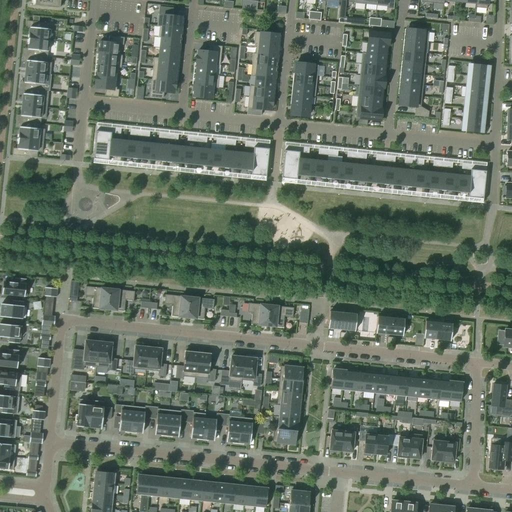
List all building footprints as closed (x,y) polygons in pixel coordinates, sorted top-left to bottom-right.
[(30,4),(30,5),(59,8),(59,0),(34,0),(34,5),(30,4)] [(376,0),(376,5),(387,6),(387,8),(393,9),(394,0),(376,0)] [(476,0),(476,8),(487,9),(487,0),(476,0)] [(159,14),(158,25),(182,28),(182,27),(181,27),(182,17),(173,16),(174,8),(160,6),(159,14)] [(28,38),(49,41),(50,23),(32,22),(31,27),(30,27),(29,33),(28,38)] [(159,36),(181,39),(182,28),(158,25),(158,26),(160,26),(159,36)] [(463,27),(463,40),(482,41),(482,28),(463,27)] [(407,29),(406,40),(427,42),(429,31),(407,29)] [(255,42),(278,45),(280,34),(256,31),(255,42)] [(368,43),(388,45),(389,34),(369,32),(368,43)] [(99,41),(98,53),(119,55),(121,44),(123,44),(124,37),(111,36),(110,42),(99,41)] [(161,37),(160,48),(180,50),(181,39),(159,36),(159,37),(161,37)] [(47,57),(49,41),(28,38),(27,44),(28,44),(27,50),(29,50),(28,55),(47,57)] [(427,42),(406,40),(404,51),(422,53),(423,42),(427,43),(427,42)] [(278,45),(255,42),(255,43),(258,43),(257,53),(254,53),(278,56),(278,55),(277,55),(278,45)] [(388,45),(368,43),(367,53),(362,53),(385,56),(386,45),(388,45)] [(196,63),(220,65),(222,47),(209,45),(208,52),(198,51),(197,56),(196,56),(196,63)] [(179,50),(180,50),(160,48),(159,58),(154,57),(154,58),(177,61),(179,50)] [(404,51),(403,62),(425,64),(426,53),(422,53),(404,51)] [(98,53),(97,65),(121,67),(122,55),(119,55),(98,53)] [(278,56),(254,53),(253,64),(277,66),(278,56)] [(385,56),(362,53),(361,64),(384,66),(385,56)] [(26,60),(25,72),(45,74),(50,74),(51,63),(46,62),(47,57),(28,55),(28,61),(26,60)] [(153,69),(176,72),(177,61),(154,58),(153,69)] [(425,64),(403,62),(402,73),(424,75),(425,64)] [(220,65),(196,63),(197,63),(196,74),(219,76),(214,75),(215,65),(220,65)] [(295,73),(317,76),(318,65),(296,63),(295,73)] [(252,75),(276,77),(277,66),(253,64),(252,75)] [(361,64),(360,75),(384,77),(383,77),(384,66),(361,64)] [(95,75),(95,76),(117,78),(118,67),(121,67),(97,65),(96,76),(95,75)] [(488,78),(489,67),(469,65),(468,76),(488,78)] [(176,72),(153,69),(152,80),(176,83),(176,82),(175,82),(176,72)] [(43,90),(45,74),(25,72),(24,83),(25,83),(25,88),(43,90)] [(295,73),(294,84),(316,86),(317,76),(295,73)] [(402,73),(401,83),(423,86),(424,75),(402,73)] [(219,76),(196,74),(195,85),(194,85),(194,86),(218,88),(219,76)] [(251,86),(274,88),(275,78),(276,78),(276,77),(252,75),(257,76),(256,85),(251,85),(251,86)] [(384,77),(360,75),(359,85),(383,88),(384,77)] [(104,96),(117,97),(118,90),(116,90),(117,78),(95,76),(94,83),(95,83),(95,88),(105,89),(104,96)] [(487,89),(488,78),(468,76),(467,87),(487,89)] [(175,89),(176,83),(152,80),(150,97),(163,99),(163,92),(174,94),(174,89),(175,89)] [(401,83),(400,94),(422,97),(423,86),(401,83)] [(315,96),(316,86),(294,84),(293,94),(315,96)] [(359,85),(357,96),(381,99),(382,88),(383,88),(359,85)] [(218,88),(194,86),(193,97),(212,99),(213,88),(218,88)] [(250,96),(274,99),(274,98),(273,98),(274,88),(251,86),(250,96)] [(486,99),(487,89),(467,87),(465,97),(486,99)] [(48,91),(43,90),(25,88),(24,94),(23,94),(22,105),(46,107),(48,91)] [(293,94),(292,104),(309,106),(310,96),(315,97),(315,96),(293,94)] [(422,97),(400,94),(399,105),(415,107),(414,116),(427,117),(428,111),(421,108),(422,97)] [(274,99),(250,96),(248,107),(272,110),(272,105),(273,105),(274,99)] [(357,96),(356,107),(381,109),(379,109),(381,99),(357,96)] [(464,108),(485,110),(486,99),(465,97),(464,108)] [(291,115),(308,116),(309,106),(292,104),(291,115)] [(21,122),(40,124),(41,118),(45,119),(46,107),(22,105),(21,116),(22,116),(22,117),(21,122)] [(381,109),(356,107),(355,124),(366,125),(367,119),(380,121),(381,109)] [(483,121),(485,110),(464,108),(463,119),(483,121)] [(482,132),(483,121),(463,119),(462,130),(482,132)] [(18,138),(43,141),(44,129),(39,129),(40,124),(21,122),(21,127),(20,127),(19,132),(18,132),(18,138)] [(110,133),(111,128),(96,126),(93,163),(93,159),(108,160),(110,133)] [(122,158),(124,141),(110,139),(111,133),(110,133),(108,160),(109,156),(122,158)] [(43,141),(18,138),(17,144),(18,144),(17,149),(19,150),(18,155),(37,157),(37,151),(42,152),(43,141)] [(137,159),(138,142),(124,141),(122,158),(137,159)] [(151,161),(153,144),(139,142),(137,159),(151,161)] [(254,147),(251,175),(265,176),(265,180),(266,180),(269,144),(254,142),(254,147)] [(165,162),(167,145),(153,144),(151,161),(165,162)] [(167,145),(165,162),(180,164),(181,147),(167,145)] [(299,152),(299,147),(285,145),(284,150),(281,182),(282,178),(296,180),(299,152)] [(181,147),(180,164),(194,165),(196,148),(181,147)] [(253,154),(239,152),(237,170),(251,171),(251,175),(254,147),(253,147),(253,154)] [(208,167),(210,149),(196,148),(194,165),(208,167)] [(210,149),(208,167),(223,168),(225,151),(210,149)] [(237,170),(239,152),(225,151),(223,168),(237,170)] [(299,152),(296,180),(297,176),(310,177),(312,160),(299,158),(299,152)] [(325,178),(327,161),(312,160),(310,177),(325,178)] [(325,178),(339,180),(341,163),(327,161),(325,178)] [(341,163),(339,180),(354,181),(355,164),(341,163)] [(370,166),(355,164),(354,181),(368,183),(370,166)] [(471,170),(468,197),(482,199),(482,202),(482,203),(486,166),(471,165),(471,170)] [(370,166),(368,183),(382,184),(384,167),(370,166)] [(398,169),(384,167),(382,184),(397,186),(398,169)] [(398,169),(397,186),(411,187),(413,170),(398,169)] [(413,170),(411,187),(425,189),(427,172),(413,170)] [(456,175),(454,192),(468,193),(467,197),(468,197),(471,170),(470,170),(470,176),(456,175)] [(427,172),(425,189),(440,190),(441,173),(427,172)] [(454,192),(456,175),(441,173),(440,190),(454,192)] [(2,288),(2,294),(3,294),(26,297),(28,284),(25,283),(25,279),(15,278),(14,282),(5,281),(4,288),(2,288)] [(108,310),(110,289),(85,286),(85,296),(93,297),(92,300),(91,308),(99,309),(108,310)] [(56,297),(57,289),(45,287),(44,296),(56,297)] [(110,289),(108,310),(116,311),(124,312),(125,304),(125,300),(133,301),(134,291),(110,289)] [(77,293),(69,292),(69,300),(77,301),(77,293)] [(187,318),(189,297),(165,295),(164,304),(172,305),(172,309),(171,316),(179,317),(187,318)] [(189,297),(187,318),(196,319),(204,320),(204,312),(205,308),(213,309),(214,300),(189,297)] [(22,319),(23,306),(23,301),(13,300),(12,305),(1,304),(0,310),(2,310),(1,317),(22,319)] [(258,325),(267,326),(269,305),(248,303),(247,313),(252,313),(252,317),(251,317),(251,324),(258,325)] [(269,305),(267,326),(276,327),(283,328),(284,320),(284,316),(292,317),(293,308),(269,305)] [(299,323),(307,323),(309,309),(301,309),(299,323)] [(356,314),(354,314),(354,313),(348,312),(348,313),(329,311),(328,328),(355,331),(356,314)] [(41,325),(54,326),(55,316),(42,315),(41,325)] [(396,317),(396,318),(377,316),(375,333),(402,336),(404,319),(402,319),(402,318),(396,317)] [(444,322),(444,323),(425,321),(423,338),(450,341),(452,324),(450,324),(450,323),(444,322)] [(21,326),(0,323),(0,336),(9,338),(8,342),(19,344),(19,339),(20,339),(21,326)] [(511,330),(505,329),(503,347),(511,347),(511,330)] [(377,334),(376,339),(404,344),(405,338),(377,334)] [(39,350),(39,337),(31,337),(31,350),(39,350)] [(84,366),(96,367),(98,342),(94,341),(94,339),(86,338),(86,341),(85,341),(84,351),(73,349),(71,368),(83,369),(84,366)] [(103,342),(98,342),(96,367),(108,368),(108,371),(116,371),(117,359),(110,358),(111,343),(111,341),(103,340),(103,342)] [(133,369),(146,370),(148,348),(142,347),(135,346),(133,361),(127,360),(125,373),(133,374),(133,369)] [(154,348),(148,348),(146,370),(158,371),(158,376),(165,377),(166,364),(160,364),(161,349),(154,348)] [(0,366),(17,368),(18,355),(18,350),(8,349),(7,354),(0,353),(0,366)] [(183,376),(195,378),(197,353),(192,352),(185,351),(183,366),(177,366),(175,378),(183,379),(183,376)] [(203,353),(197,353),(195,378),(207,379),(207,381),(214,382),(215,370),(209,369),(210,354),(203,353)] [(242,380),(244,357),(238,357),(231,356),(230,371),(221,370),(220,382),(229,383),(229,381),(241,382),(242,380)] [(249,358),(244,357),(242,380),(253,381),(252,386),(260,387),(261,374),(254,374),(256,359),(256,358),(249,358)] [(50,359),(38,358),(37,367),(49,368),(50,359)] [(279,378),(301,381),(302,374),(303,368),(296,367),(296,368),(280,366),(279,378)] [(343,371),(332,370),(330,388),(342,389),(343,371)] [(350,370),(350,371),(343,371),(342,389),(352,391),(354,371),(350,370)] [(0,384),(4,384),(3,389),(19,391),(21,373),(0,371),(0,384)] [(354,371),(352,391),(363,392),(365,373),(359,372),(359,371),(354,371)] [(374,393),(376,373),(371,372),(371,374),(365,373),(363,392),(374,393)] [(384,394),(386,375),(380,374),(380,373),(376,373),(374,393),(384,394)] [(395,395),(397,375),(393,375),(393,376),(386,375),(384,394),(395,395)] [(406,396),(408,377),(402,377),(402,375),(397,375),(395,395),(406,396)] [(408,377),(406,396),(417,397),(419,377),(414,377),(414,378),(408,377)] [(419,377),(417,397),(427,398),(429,380),(423,379),(423,378),(419,377)] [(301,381),(279,378),(278,391),(302,394),(302,388),(301,387),(301,381)] [(429,380),(427,398),(438,400),(440,379),(436,379),(436,380),(429,380)] [(440,379),(438,400),(449,401),(451,382),(445,381),(445,380),(440,379)] [(451,382),(449,401),(460,402),(462,383),(451,382)] [(491,406),(490,414),(495,414),(495,415),(511,416),(511,409),(511,400),(505,399),(506,385),(503,385),(504,384),(496,383),(496,384),(493,384),(491,406)] [(46,400),(46,389),(36,388),(36,400),(46,400)] [(276,404),(299,406),(299,400),(301,400),(302,394),(278,391),(276,404)] [(0,407),(1,408),(1,413),(17,414),(18,397),(0,394),(0,407)] [(77,421),(76,425),(89,426),(91,400),(79,399),(77,415),(75,415),(75,421),(77,421)] [(91,400),(89,426),(101,427),(102,419),(110,420),(112,408),(103,407),(104,402),(91,400)] [(125,432),(130,433),(133,406),(121,405),(115,404),(114,412),(120,413),(119,429),(119,431),(125,432)] [(298,412),(299,406),(276,404),(280,405),(279,416),(275,416),(299,419),(300,413),(298,412)] [(144,418),(150,418),(151,406),(145,406),(145,407),(133,406),(130,433),(136,433),(142,434),(142,431),(144,418)] [(157,407),(151,406),(150,418),(156,419),(155,433),(154,435),(161,436),(166,436),(169,410),(157,409),(157,407)] [(31,419),(43,420),(44,411),(32,410),(31,419)] [(180,411),(169,410),(166,436),(172,437),(178,437),(178,435),(180,422),(186,422),(187,410),(180,410),(180,411)] [(193,411),(187,410),(186,422),(192,423),(190,436),(190,439),(197,439),(202,440),(204,418),(205,414),(193,412),(193,411)] [(221,426),(223,414),(216,413),(216,420),(204,418),(202,440),(207,441),(214,441),(214,439),(215,425),(221,426)] [(238,444),(240,417),(229,416),(229,415),(223,414),(221,426),(228,426),(226,440),(226,442),(232,443),(238,444)] [(296,432),(297,425),(298,425),(299,419),(275,416),(274,430),(296,432)] [(250,445),(250,443),(252,419),(240,417),(238,444),(243,444),(250,445)] [(272,426),(273,419),(266,418),(265,425),(272,426)] [(0,436),(14,438),(16,420),(0,419),(0,421),(0,436)] [(341,451),(343,429),(331,428),(329,449),(329,452),(336,452),(337,450),(341,451)] [(343,429),(341,451),(346,451),(352,452),(354,430),(343,429)] [(296,432),(274,430),(272,442),(288,444),(295,445),(296,439),(295,439),(296,432)] [(42,444),(43,434),(30,432),(29,442),(42,444)] [(374,454),(376,433),(365,432),(363,453),(363,455),(370,456),(370,454),(374,454)] [(376,433),(374,454),(380,455),(385,455),(386,455),(388,434),(376,433)] [(410,434),(410,436),(408,458),(414,458),(419,459),(422,435),(410,434)] [(403,457),(408,458),(410,436),(399,435),(397,456),(397,457),(403,457)] [(433,438),(431,460),(436,461),(436,460),(442,461),(444,440),(433,438)] [(491,445),(488,468),(492,468),(491,470),(500,471),(500,469),(503,470),(504,461),(511,462),(511,457),(511,443),(501,442),(501,439),(491,438),(491,445)] [(444,440),(442,461),(446,461),(446,464),(453,465),(453,462),(454,451),(458,451),(460,439),(455,439),(455,441),(444,440)] [(0,456),(14,457),(15,445),(0,443),(0,456)] [(0,468),(13,470),(14,457),(0,456),(0,468)] [(94,482),(113,484),(114,473),(96,471),(94,482)] [(145,511),(148,476),(138,475),(136,494),(141,495),(139,511),(145,511)] [(148,476),(145,511),(146,511),(148,495),(158,496),(160,476),(155,476),(155,477),(148,476)] [(158,496),(169,497),(171,479),(164,478),(164,477),(160,476),(158,496)] [(171,479),(169,497),(179,499),(181,478),(177,478),(176,479),(171,479)] [(181,478),(179,499),(190,500),(192,481),(185,480),(186,479),(181,478)] [(200,501),(203,481),(198,480),(198,481),(192,481),(190,500),(200,501)] [(200,501),(211,502),(213,483),(207,482),(207,481),(203,481),(200,501)] [(92,493),(112,495),(113,484),(94,482),(94,488),(93,488),(92,493)] [(213,483),(211,502),(222,503),(224,483),(219,482),(219,484),(213,483)] [(233,504),(235,485),(228,485),(229,483),(224,483),(222,503),(233,504)] [(245,485),(241,485),(241,486),(235,485),(233,504),(243,505),(245,485)] [(245,485),(243,505),(254,506),(256,487),(250,487),(250,486),(245,485)] [(254,506),(265,507),(267,489),(256,487),(254,506)] [(290,491),(289,503),(308,505),(309,498),(310,492),(303,492),(290,491)] [(92,504),(111,506),(112,495),(92,493),(92,497),(93,497),(92,503),(92,504)] [(402,511),(404,502),(391,501),(390,511),(402,511)] [(404,502),(402,511),(415,511),(416,504),(404,502)] [(288,511),(308,511),(309,511),(307,511),(308,505),(289,503),(288,511)]
